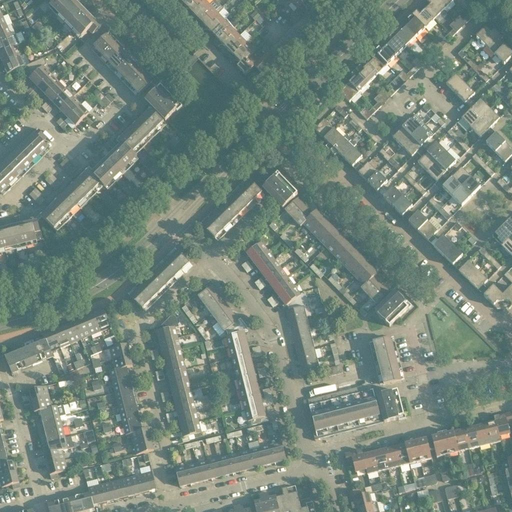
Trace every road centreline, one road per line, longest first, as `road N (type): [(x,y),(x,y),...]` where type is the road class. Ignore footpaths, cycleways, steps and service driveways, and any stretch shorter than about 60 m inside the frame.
road 1 (tertiary): [(177,224),(406,0)]
road 2 (tertiary): [(391,0),(169,216)]
road 3 (residential): [(166,492),(158,459),(164,449),(135,329),(211,258)]
road 4 (residential): [(508,321),(493,320),(340,172)]
road 5 (tertiary): [(0,327),(106,284),(177,224)]
road 6 (tertiary): [(169,216),(101,279),(0,320)]
road 7 (residential): [(352,0),(254,94),(211,51)]
road 8 (residential): [(368,129),(505,0)]
road 9 (residential): [(290,394),(370,374),(362,343),(409,330)]
road 10 (residential): [(290,394),(275,340),(211,258)]
road 11 (residential): [(42,511),(0,365)]
road 12 (residential): [(65,146),(85,141),(129,99),(84,51)]
road 13 (residential): [(173,505),(313,462)]
